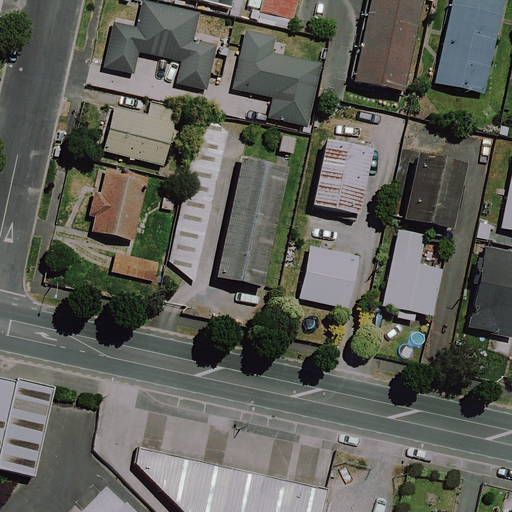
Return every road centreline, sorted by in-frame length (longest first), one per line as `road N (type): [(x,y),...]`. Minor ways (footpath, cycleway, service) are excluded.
road 1 (secondary): [(511,438),(0,318)]
road 2 (residential): [(0,239),(50,0)]
